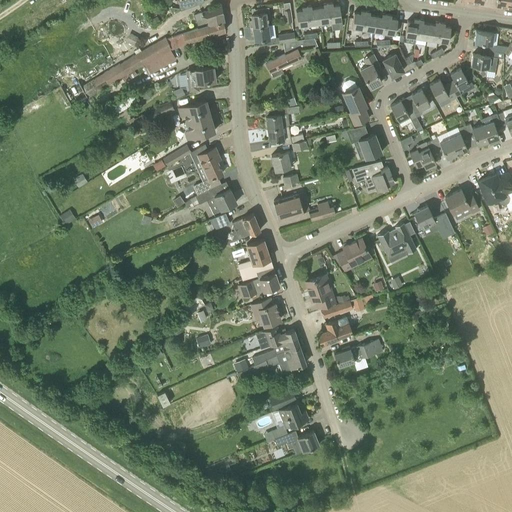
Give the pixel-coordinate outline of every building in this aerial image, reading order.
[(182,0),(179,1),(180,11),(204,2),(203,0),(182,0)] [(323,7),(318,8),(320,23),(331,22),(328,3),(323,4),(323,7)] [(333,3),(328,3),(331,22),(341,20),(339,5),(333,5),(333,3)] [(223,20),(221,6),(201,13),(195,15),(199,28),(223,20)] [(296,11),(298,26),(309,25),(306,6),(302,7),(302,10),(296,11)] [(320,23),(318,8),(312,8),(311,6),(306,6),(309,25),(320,23)] [(270,19),(269,7),(266,7),(266,8),(255,9),(255,8),(251,8),(252,14),(251,14),(253,27),(268,25),(267,20),(270,19)] [(292,22),(291,9),(283,10),(284,23),(292,22)] [(362,30),(365,11),(361,10),(360,13),(354,12),(352,28),(362,30)] [(365,11),(362,30),(373,31),(376,15),(370,15),(370,12),(365,11)] [(382,14),(382,16),(376,15),(373,31),(384,33),(387,14),(382,14)] [(397,19),(391,18),(391,15),(387,14),(384,33),(395,34),(397,19)] [(160,22),(157,16),(150,19),(153,25),(160,22)] [(407,20),(405,36),(416,38),(418,19),(414,19),(413,21),(407,20)] [(427,39),(429,24),(423,23),(423,20),(418,19),(416,38),(427,39)] [(204,37),(209,36),(210,39),(220,36),(219,32),(225,30),(223,20),(199,28),(167,39),(170,49),(204,37)] [(435,22),(435,24),(429,24),(427,39),(437,41),(440,23),(435,22)] [(451,27),(444,26),(445,23),(440,23),(437,41),(448,42),(451,27)] [(270,38),(268,25),(253,27),(250,28),(251,37),(254,36),(255,40),(266,39),(270,38)] [(492,44),(493,33),(476,30),(474,42),(484,43),(484,49),(503,52),(508,46),(497,45),(492,44)] [(283,42),(295,40),(294,33),(278,35),(279,43),(283,42)] [(135,46),(139,38),(132,34),(128,42),(135,46)] [(167,39),(165,36),(72,91),(79,102),(92,95),(122,77),(134,70),(143,65),(170,49),(167,39)] [(280,66),(301,57),(297,49),(304,48),(317,45),(313,38),(310,38),(304,39),(295,40),(283,42),(285,54),(266,62),(273,77),(283,72),(280,66)] [(511,52),(511,42),(508,46),(503,52),(508,56),(511,52)] [(444,52),(441,47),(436,50),(435,56),(444,52)] [(148,75),(175,59),(170,49),(143,65),(148,75)] [(495,72),(497,57),(503,58),(503,52),(484,49),(483,55),(472,54),(471,65),(488,68),(487,71),(495,72)] [(370,88),(382,81),(376,71),(381,68),(374,53),(364,59),(367,65),(360,69),(370,88)] [(403,70),(395,53),(383,60),(392,76),(403,70)] [(322,61),(319,55),(313,57),(316,63),(322,61)] [(411,62),(407,64),(410,69),(416,65),(414,62),(413,61),(412,62),(411,62)] [(215,81),(213,67),(187,71),(189,91),(198,89),(197,84),(215,81)] [(461,93),(473,86),(470,80),(467,81),(460,68),(450,73),(455,82),(450,85),(455,96),(461,93)] [(137,75),(134,70),(122,77),(125,82),(137,75)] [(444,88),(440,79),(429,85),(438,100),(448,95),(450,99),(455,96),(450,85),(444,88)] [(61,85),(52,91),(66,113),(75,107),(61,85)] [(366,106),(358,86),(343,92),(351,112),(349,113),(354,125),(368,119),(363,107),(366,106)] [(184,94),(181,88),(173,91),(176,98),(184,94)] [(430,104),(421,89),(411,94),(416,103),(411,106),(416,117),(418,116),(422,114),(420,110),(430,104)] [(113,101),(117,110),(137,102),(134,93),(113,101)] [(293,97),(286,99),(289,106),(296,104),(293,97)] [(208,109),(205,100),(179,108),(181,115),(185,114),(187,122),(211,115),(209,109),(208,109)] [(405,109),(401,100),(390,105),(399,121),(408,116),(415,128),(421,126),(416,117),(411,106),(405,109)] [(148,120),(174,109),(170,101),(145,113),(148,120)] [(102,124),(117,115),(113,108),(98,117),(102,124)] [(507,124),(510,133),(511,132),(511,113),(504,116),(503,112),(497,114),(501,126),(507,124)] [(289,126),(288,118),(281,119),(280,114),(265,116),(267,128),(288,126),(289,126)] [(482,124),(488,141),(499,137),(496,128),(501,126),(497,114),(491,116),(493,121),(482,124)] [(214,131),(212,123),(213,122),(211,115),(187,122),(182,124),(185,131),(186,131),(188,139),(214,131)] [(464,126),(469,137),(474,135),(477,145),(488,141),(482,124),(472,128),(470,124),(464,126)] [(382,152),(375,133),(368,136),(364,125),(346,130),(351,143),(358,140),(364,157),(365,158),(382,152)] [(284,139),(284,138),(290,137),(288,126),(267,128),(269,142),(284,139)] [(458,128),(460,132),(449,137),(457,153),(467,149),(463,140),(469,137),(464,126),(458,128)] [(437,151),(442,149),(447,158),(457,153),(449,137),(447,131),(437,136),(438,137),(432,140),(437,151)] [(310,138),(305,140),(304,140),(302,134),(290,137),(291,143),(304,140),(310,139),(310,138)] [(325,136),(327,142),(336,140),(334,134),(325,136)] [(404,148),(416,142),(412,134),(400,139),(404,148)] [(307,147),(306,145),(311,144),(310,139),(304,140),(291,143),(293,151),(307,147)] [(431,154),(437,151),(432,140),(426,142),(425,141),(416,146),(418,151),(410,155),(416,169),(424,165),(425,168),(436,163),(431,154)] [(191,151),(186,144),(163,159),(168,167),(190,152),(191,151)] [(205,191),(217,185),(226,181),(222,173),(217,161),(220,159),(218,153),(215,147),(207,150),(205,144),(191,151),(190,152),(193,157),(198,155),(209,179),(202,183),(205,191)] [(275,170),(292,165),(288,151),(271,155),(275,170)] [(153,164),(157,171),(165,166),(161,159),(153,164)] [(384,167),(381,161),(351,168),(356,182),(365,178),(368,186),(366,187),(368,192),(377,189),(378,191),(380,191),(383,191),(386,188),(388,187),(387,185),(394,183),(387,166),(384,167)] [(299,182),(297,173),(282,177),(284,185),(299,182)] [(511,190),(511,183),(511,182),(507,173),(498,177),(496,173),(478,181),(487,203),(497,199),(498,201),(500,203),(503,204),(506,204),(508,202),(509,199),(509,196),(507,193),(511,190)] [(87,182),(82,174),(73,179),(78,187),(87,182)] [(217,185),(205,191),(195,196),(198,202),(199,204),(207,200),(213,213),(221,210),(236,202),(230,188),(220,193),(217,185)] [(464,196),(461,189),(445,197),(453,213),(468,206),(471,212),(472,212),(479,209),(471,193),(464,196)] [(309,210),(303,192),(274,200),(279,219),(309,211),(309,210)] [(184,202),(179,195),(173,199),(177,206),(184,202)] [(335,214),(332,204),(332,203),(328,204),(327,201),(317,204),(318,208),(309,210),(309,211),(312,220),(335,214)] [(417,208),(416,211),(414,212),(422,229),(431,225),(434,231),(444,226),(439,215),(433,218),(427,205),(419,209),(417,208)] [(75,218),(69,209),(60,215),(65,224),(75,218)] [(93,225),(103,221),(99,213),(90,218),(93,225)] [(214,230),(230,223),(225,213),(210,219),(214,230)] [(260,230),(253,213),(242,218),(232,222),(233,224),(239,238),(251,234),(260,230)] [(151,217),(143,215),(141,221),(145,223),(149,224),(151,217)] [(388,257),(403,249),(406,254),(416,249),(410,236),(404,224),(403,222),(395,226),(396,229),(389,232),(388,230),(377,235),(380,242),(380,243),(380,245),(380,246),(380,247),(381,248),(383,249),(384,249),(388,257)] [(493,231),(490,225),(485,228),(487,233),(493,231)] [(273,266),(263,238),(247,244),(252,259),(237,264),(242,280),(257,275),(256,272),(273,266)] [(370,257),(361,238),(343,247),(345,250),(337,254),(345,269),(370,257)] [(234,250),(236,256),(247,253),(246,247),(234,250)] [(279,285),(273,266),(256,272),(257,275),(258,278),(239,285),(243,297),(279,285)] [(334,301),(325,275),(322,276),(305,281),(312,300),(315,299),(318,307),(334,301)] [(402,284),(398,276),(390,280),(394,289),(402,284)] [(383,288),(380,281),(373,283),(376,290),(383,288)] [(364,308),(363,303),(366,303),(365,302),(374,300),(372,294),(352,300),(355,311),(364,308)] [(205,304),(199,295),(183,305),(189,315),(205,304)] [(349,299),(348,295),(336,299),(338,303),(349,299)] [(280,319),(275,303),(272,304),(269,298),(252,304),(254,311),(256,317),(261,316),(264,325),(280,319)] [(323,317),(351,308),(349,301),(321,310),(323,317)] [(353,334),(349,322),(348,322),(345,316),(324,324),(327,331),(317,335),(321,345),(353,334)] [(181,331),(179,327),(182,326),(178,319),(175,321),(169,325),(175,335),(181,331)] [(296,336),(294,329),(286,331),(285,329),(279,331),(277,325),(256,333),(261,348),(273,344),(281,341),(289,338),(289,339),(296,336)] [(200,346),(212,343),(209,332),(197,336),(200,346)] [(282,352),(300,346),(296,336),(289,339),(289,338),(281,341),(273,344),(275,348),(252,356),(252,357),(246,359),(248,363),(247,364),(248,367),(244,369),(244,370),(265,360),(283,353),(282,352)] [(338,366),(373,354),(382,351),(378,339),(350,348),(350,346),(341,349),(342,351),(334,353),(338,366)] [(158,346),(136,359),(141,366),(162,354),(158,346)] [(283,353),(265,360),(268,367),(278,362),(279,364),(274,366),(277,375),(282,373),(283,374),(298,369),(297,366),(298,366),(298,365),(306,363),(300,346),(282,352),(283,353)] [(244,369),(248,367),(247,364),(244,358),(233,363),(237,372),(244,369)] [(268,367),(265,360),(244,370),(237,373),(240,380),(241,381),(269,369),(268,367)] [(178,390),(181,389),(183,388),(185,387),(188,386),(188,385),(186,382),(171,389),(169,390),(170,390),(171,393),(174,392),(176,391),(178,390)] [(295,399),(291,390),(271,398),(275,408),(295,399)] [(158,395),(163,406),(171,402),(165,391),(158,395)] [(297,403),(278,410),(282,419),(286,418),(290,426),(291,426),(290,425),(308,418),(306,412),(301,414),(297,403)] [(260,405),(254,408),(256,414),(263,411),(260,405)] [(287,433),(285,428),(284,425),(277,428),(271,430),(274,438),(287,433)] [(287,433),(274,438),(277,445),(286,442),(288,447),(292,446),(295,454),(319,444),(313,430),(298,437),(295,430),(287,433)] [(232,472),(229,465),(220,469),(223,476),(232,472)]
